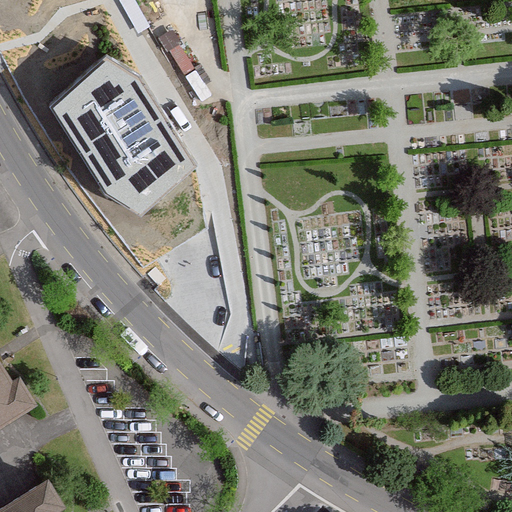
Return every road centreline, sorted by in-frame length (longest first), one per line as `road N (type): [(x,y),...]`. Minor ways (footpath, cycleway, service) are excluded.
road 1 (tertiary): [(315,461),(257,423),(173,349),(97,270),(45,198)]
road 2 (residential): [(45,198),(12,232),(25,286),(118,511)]
